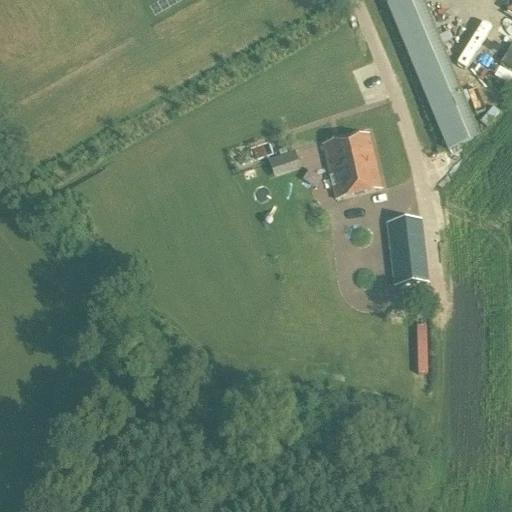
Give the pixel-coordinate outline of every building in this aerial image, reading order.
[(446,152),(476,139),(417,0),(384,0),(383,1),(446,152)] [(511,45),(496,61),(510,75),(511,73),(511,45)] [(455,59),(464,78),(473,74),(464,54),(455,59)] [(479,112),(490,107),(478,83),(468,88),(479,112)] [(332,199),(378,190),(367,135),(322,144),(332,199)] [(356,235),(334,250),(343,263),(364,248),(356,235)] [(420,239),(388,242),(393,305),(426,301),(420,239)] [(312,267),(305,314),(331,317),(338,271),(312,267)] [(348,313),(342,359),(368,363),(374,317),(348,313)]
